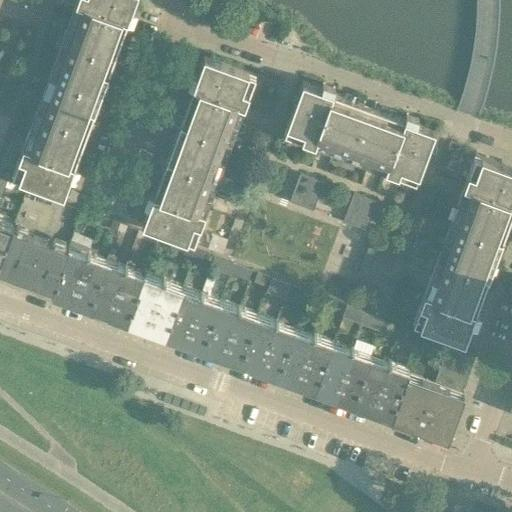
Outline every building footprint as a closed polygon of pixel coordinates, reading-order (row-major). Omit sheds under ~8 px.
[(49,13),(53,0),(32,0),(30,6),(49,13)] [(75,0),(69,18),(68,19),(75,22),(76,20),(121,36),(127,20),(132,22),(136,11),(136,9),(131,7),(134,0),(75,0)] [(76,20),(75,22),(63,56),(107,73),(121,36),(76,20)] [(203,55),(197,73),(192,71),(191,73),(187,83),(192,85),(185,103),(230,120),(237,123),(255,73),(203,55)] [(107,73),(63,56),(49,92),(94,109),(107,73)] [(322,82),(320,87),(302,80),(283,132),(332,150),(335,143),(334,143),(351,98),(332,91),(334,86),(324,82),(322,82)] [(94,109),(49,92),(36,128),(35,130),(80,146),(94,109)] [(386,111),(363,103),(351,98),(334,143),(335,143),(369,156),(386,111)] [(230,120),(185,103),(173,139),(218,155),(230,120)] [(386,111),(369,156),(366,162),(415,180),(434,129),(416,122),(418,117),(407,113),(405,112),(404,118),(386,111)] [(0,146),(10,119),(0,114),(0,146)] [(80,146),(35,130),(36,128),(29,126),(11,175),(63,194),(70,176),(75,177),(79,167),(79,165),(74,164),(80,146)] [(218,155),(173,139),(160,174),(205,190),(218,155)] [(511,167),(474,154),(462,185),(456,203),(463,205),(463,204),(508,220),(511,209),(511,167)] [(299,172),(289,200),(313,209),(323,181),(299,172)] [(211,193),(205,190),(160,174),(153,192),(148,191),(144,201),(143,203),(148,205),(142,223),(193,242),(211,193)] [(353,192),(342,220),(366,229),(377,200),(353,192)] [(463,204),(463,205),(450,240),(495,256),(508,220),(463,204)] [(101,215),(91,212),(88,221),(98,225),(101,215)] [(0,258),(12,224),(0,219),(0,258)] [(120,222),(110,219),(107,228),(116,231),(120,222)] [(129,225),(120,222),(116,231),(126,235),(129,225)] [(0,266),(52,286),(68,244),(12,224),(0,258),(0,266)] [(144,241),(153,245),(157,235),(148,232),(144,241)] [(157,235),(153,245),(163,248),(166,239),(157,235)] [(52,286),(51,291),(88,305),(103,265),(106,257),(88,251),(90,246),(70,239),(68,244),(52,286)] [(495,256),(450,240),(437,275),(482,292),(495,256)] [(397,253),(369,243),(357,274),(386,285),(390,273),(384,271),(387,263),(393,265),(397,253)] [(182,255),(190,258),(194,249),(185,246),(182,255)] [(194,249),(190,258),(201,262),(204,252),(194,249)] [(407,254),(404,263),(421,269),(424,260),(407,254)] [(106,257),(103,265),(88,305),(108,312),(126,265),(106,257)] [(220,269),(229,272),(232,263),(223,259),(220,269)] [(251,269),(242,266),(232,263),(229,272),(247,279),(251,269)] [(126,265),(108,312),(126,318),(143,271),(126,265)] [(143,271),(126,318),(145,326),(162,277),(144,270),(143,271)] [(253,281),(265,285),(269,276),(257,272),(253,281)] [(482,292),(437,275),(430,273),(412,322),(464,341),(471,323),(476,324),(480,312),(475,311),(482,292)] [(288,283),(269,276),(265,285),(284,292),(288,283)] [(162,277),(145,326),(164,332),(181,284),(162,277)] [(298,287),(288,283),(284,292),(295,296),(298,287)] [(181,284),(164,332),(183,339),(201,291),(181,284)] [(201,291),(183,339),(202,346),(220,298),(201,291)] [(220,298),(202,346),(220,353),(238,304),(220,298)] [(238,304),(220,353),(238,360),(256,311),(238,304)] [(364,310),(345,304),(341,315),(360,322),(361,321),(364,311),(364,310)] [(361,321),(360,322),(379,329),(379,328),(383,318),(383,317),(364,310),(364,311),(361,321)] [(256,311),(238,360),(257,366),(275,318),(256,311)] [(275,318),(257,366),(276,374),(293,329),(295,325),(275,318)] [(379,328),(396,334),(399,324),(383,318),(379,328)] [(413,329),(399,324),(396,334),(410,339),(413,329)] [(293,329),(276,374),(295,381),(314,332),(295,325),(293,329)] [(314,332),(295,381),(315,388),(332,339),(314,332)] [(332,339),(315,388),(334,394),(351,346),(332,339)] [(461,390),(475,352),(448,342),(434,380),(408,370),(409,367),(407,366),(389,415),(413,423),(447,436),(463,390),(461,390)] [(351,346),(334,394),(353,402),(368,358),(370,353),(351,346)] [(368,358),(353,402),(370,408),(387,359),(370,353),(368,358)] [(387,359),(370,408),(389,415),(407,366),(387,359)]
